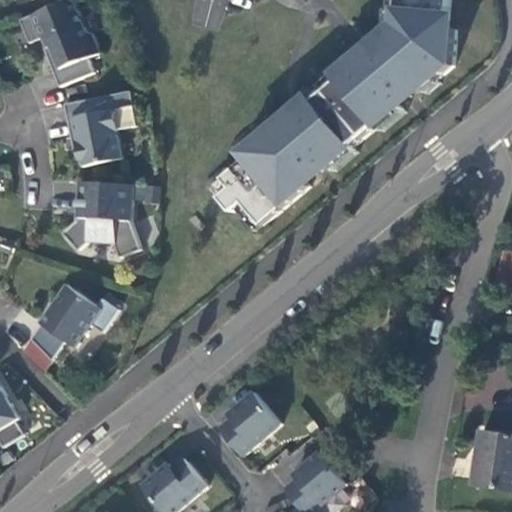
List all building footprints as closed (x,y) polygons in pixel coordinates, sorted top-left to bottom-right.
[(102,54),(94,34),(88,31),(75,0),(72,0),(22,20),(31,44),(45,38),(49,48),(46,49),(51,60),(62,87),(96,73),(91,59),(102,54)] [(383,37),(370,47),(336,76),(341,83),(319,101),(313,95),(278,124),(255,144),(258,148),(247,157),(249,160),(226,179),(234,189),(222,198),(235,213),(239,209),(246,203),(265,226),(312,187),(309,183),(331,164),(333,167),(355,148),(381,127),(403,108),(402,105),(424,87),(425,89),(437,80),(439,81),(456,67),(459,31),(451,30),(453,0),(400,0),(397,31),(386,41),(383,37)] [(391,0),(389,27),(380,34),(383,37),(386,41),(397,31),(400,0),(391,0)] [(341,83),(336,76),(313,95),(319,101),(341,83)] [(437,80),(425,89),(430,95),(442,84),(439,81),(437,80)] [(125,159),(119,131),(139,127),(132,91),(67,104),(71,127),(73,138),(78,137),(85,167),(125,159)] [(403,108),(381,127),(386,132),(408,113),(403,108)] [(247,157),(258,148),(255,144),(243,153),(247,157)] [(355,148),(333,167),(337,172),(360,153),(355,148)] [(214,189),(222,198),(234,189),(226,179),(214,189)] [(144,250),(133,221),(135,185),(81,182),(79,202),(79,212),(84,212),(84,217),(65,233),(81,251),(97,237),(114,238),(122,258),(144,250)] [(259,232),(265,226),(246,203),(239,209),(259,232)] [(511,251),(507,250),(496,289),(511,293),(511,251)] [(101,307),(70,285),(52,310),(43,323),(44,325),(34,340),(55,361),(69,341),(79,348),(94,325),(106,333),(122,310),(106,299),(101,307)] [(55,361),(34,340),(25,352),(46,373),(55,361)] [(0,438),(6,448),(27,436),(19,422),(23,419),(13,403),(7,407),(3,400),(9,396),(0,380),(0,438)] [(245,456),(284,424),(257,393),(243,405),(248,411),(236,420),(235,419),(234,420),(223,430),(245,456)] [(230,415),(234,420),(235,419),(236,420),(248,411),(243,405),(230,415)] [(511,436),(484,432),(475,486),(511,491),(511,436)] [(306,511),(316,511),(349,485),(322,453),(308,465),(313,471),(301,481),(300,479),(300,480),(288,490),(303,508),(306,511)] [(145,487),(166,511),(179,511),(210,487),(187,460),(176,469),(175,469),(176,471),(165,481),(159,475),(145,487)] [(175,469),(176,469),(172,464),(159,475),(165,481),(176,471),(175,469)] [(296,476),(300,480),(300,479),(301,481),(313,471),(308,465),(296,476)]
